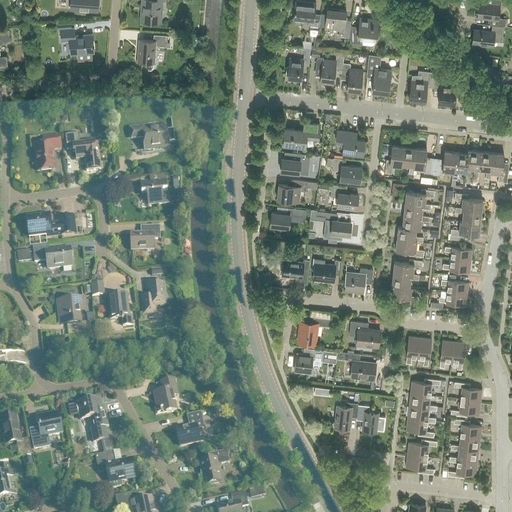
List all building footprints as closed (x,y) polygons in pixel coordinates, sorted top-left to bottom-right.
[(97,11),(97,0),(71,0),(71,9),(97,11)] [(165,1),(164,0),(142,0),(141,21),(161,23),(163,0),(165,1)] [(489,25),(492,25),(504,26),(505,26),(506,19),(498,18),(499,5),(499,0),(485,0),(486,3),(477,2),(475,17),(490,19),(489,25)] [(319,26),(321,14),(314,14),(316,3),(296,1),(294,18),(309,19),(309,25),(319,26)] [(349,37),(351,21),(345,20),(346,10),(327,8),(325,27),(340,29),(339,36),(345,37),(349,37)] [(350,43),(362,45),(370,46),(370,45),(372,45),(374,45),(375,43),(376,41),(376,40),(378,20),(360,18),(359,26),(351,25),(350,43)] [(502,42),(504,26),(492,25),(491,32),(474,30),(472,44),(493,46),(494,41),(502,42)] [(30,28),(20,29),(21,41),(31,40),(30,28)] [(75,28),(72,28),(60,29),(61,41),(69,41),(70,54),(77,54),(77,59),(85,59),(85,53),(94,52),(93,34),(75,35),(75,28)] [(0,42),(10,42),(9,30),(0,30),(0,42)] [(167,46),(168,35),(154,34),(153,41),(139,40),(139,45),(138,45),(138,48),(139,48),(138,62),(154,63),(155,45),(167,46)] [(184,38),(183,47),(194,48),(195,39),(184,38)] [(428,54),(428,47),(415,46),(415,53),(428,54)] [(309,66),(310,53),(311,49),(302,48),(301,53),(304,53),(303,59),(290,58),(288,77),(301,79),(303,65),(309,66)] [(380,68),(380,64),(381,56),(369,55),(367,70),(375,71),(372,92),(388,93),(389,82),(392,80),(390,78),(391,70),(380,68)] [(335,69),(342,70),(343,63),(344,57),(337,56),(336,56),(336,61),(323,59),(322,57),(319,57),(317,59),(315,71),(317,73),(321,73),(320,81),(333,83),(335,69)] [(350,68),(350,64),(343,63),(342,70),(341,76),(349,76),(347,90),(360,92),(363,70),(350,68)] [(434,88),(435,74),(436,72),(419,70),(418,77),(412,76),(409,99),(425,101),(427,87),(434,88)] [(454,104),(456,86),(444,85),(445,75),(435,74),(434,88),(434,90),(440,91),(438,102),(454,104)] [(318,138),(320,124),(305,122),(304,130),(285,128),(283,144),(305,147),(306,136),(318,138)] [(145,153),(169,150),(166,130),(151,131),(150,127),(130,129),(131,140),(143,139),(145,153)] [(363,155),(365,140),(352,138),(353,132),(337,130),(337,137),(339,137),(338,142),(344,143),(343,152),(363,155)] [(79,144),(78,135),(65,137),(67,152),(75,151),(76,160),(85,159),(87,173),(101,171),(100,171),(99,159),(100,159),(99,152),(102,152),(102,145),(96,145),(95,141),(85,142),(85,143),(79,144)] [(53,151),(61,150),(59,137),(43,139),(44,148),(34,149),(37,173),(55,171),(53,151)] [(402,165),(404,146),(392,145),(391,160),(387,159),(385,173),(391,173),(392,166),(401,166),(402,164),(402,165)] [(413,168),(415,148),(404,146),(402,165),(410,165),(409,173),(414,174),(414,168),(413,168)] [(427,149),(415,148),(413,168),(414,168),(422,169),(422,173),(428,174),(429,164),(425,164),(427,149)] [(478,169),(481,151),(468,149),(468,153),(466,168),(467,168),(475,168),(474,176),(478,177),(479,169),(478,169)] [(454,172),(456,152),(445,151),(443,166),(439,165),(437,178),(444,179),(445,171),(453,172),(454,172)] [(490,172),(493,152),(481,151),(478,169),(479,169),(487,170),(486,178),(490,178),(491,172),(490,172)] [(468,153),(456,152),(454,172),(453,172),(452,178),(457,179),(458,171),(466,172),(467,168),(466,168),(468,153)] [(502,168),(504,153),(493,152),(490,172),(491,172),(499,173),(498,181),(507,182),(508,169),(502,168)] [(297,153),(296,159),(282,158),(280,171),(307,174),(310,155),(297,153)] [(334,158),(333,166),(332,169),(341,170),(340,179),(360,182),(362,167),(345,165),(346,159),(334,158)] [(306,191),(307,181),(293,180),(293,186),(279,184),(277,199),(299,202),(300,191),(306,191)] [(169,205),(167,194),(166,182),(140,185),(142,197),(146,196),(148,207),(164,205),(169,205)] [(331,191),(332,185),(319,183),(318,190),(331,191)] [(332,184),(332,185),(331,191),(331,196),(338,197),(337,205),(357,208),(358,194),(347,193),(347,186),(332,184)] [(434,197),(434,190),(421,189),(421,193),(406,191),(405,202),(425,205),(425,204),(426,196),(434,197)] [(455,193),(454,199),(462,200),(461,208),(461,209),(482,211),(483,200),(468,198),(469,194),(455,193)] [(431,204),(425,204),(425,205),(405,202),(404,214),(421,217),(422,216),(422,208),(430,209),(431,204)] [(456,207),(455,212),(463,213),(462,221),(460,221),(480,223),(482,211),(461,209),(461,208),(456,207)] [(305,219),(306,216),(306,210),(288,208),(287,214),(272,212),(270,225),(289,228),(290,220),(292,220),(292,218),(305,219)] [(315,217),(321,218),(326,219),(324,238),(341,240),(342,234),(350,234),(351,221),(336,220),(337,213),(322,212),(317,211),(315,213),(315,217)] [(430,217),(422,216),(421,217),(404,214),(402,226),(402,227),(416,228),(420,229),(421,220),(429,221),(430,217)] [(50,225),(49,217),(27,219),(29,238),(46,236),(46,239),(75,236),(73,219),(60,220),(60,224),(50,225)] [(451,229),(450,235),(464,237),(464,233),(479,234),(480,223),(460,221),(459,230),(451,229)] [(415,236),(416,228),(402,227),(402,226),(398,226),(397,238),(417,240),(417,241),(423,242),(423,237),(415,236)] [(152,241),(160,240),(160,227),(145,228),(145,235),(132,235),(133,252),(153,251),(152,241)] [(416,249),(417,241),(417,240),(397,238),(396,249),(410,251),(410,255),(423,257),(424,250),(416,249)] [(471,260),(472,249),(452,247),(445,246),(445,251),(452,252),(451,258),(471,260)] [(48,270),(72,267),(70,250),(48,253),(47,247),(33,248),(34,264),(47,262),(48,270)] [(19,263),(32,262),(31,252),(18,252),(19,263)] [(470,272),(471,260),(451,258),(450,264),(443,264),(443,268),(450,269),(470,272)] [(308,274),(310,260),(304,259),(303,262),(284,259),(282,275),(296,277),(295,283),(301,283),(302,273),(308,274)] [(422,267),(423,261),(409,259),(409,263),(394,262),(393,273),(413,275),(413,274),(414,266),(422,267)] [(335,265),(315,263),(314,279),(333,281),(334,274),(340,275),(342,261),(335,260),(335,265)] [(371,283),(373,269),(360,268),(360,273),(346,272),(344,282),(345,282),(344,290),(364,292),(366,283),(371,283)] [(269,272),(261,274),(263,286),(271,285),(269,272)] [(419,275),(413,274),(413,275),(393,273),(391,286),(409,288),(410,287),(411,279),(418,280),(419,275)] [(467,293),(468,282),(448,280),(441,280),(441,284),(448,285),(447,291),(467,293)] [(161,307),(167,306),(166,298),(164,298),(163,285),(158,285),(158,282),(146,283),(147,293),(141,294),(144,315),(155,313),(154,307),(161,306),(161,307)] [(105,297),(103,284),(91,285),(92,298),(105,297)] [(412,287),(410,287),(409,288),(391,286),(390,296),(405,298),(404,302),(418,303),(418,297),(411,296),(412,287)] [(466,305),(467,293),(447,291),(447,297),(440,297),(439,301),(446,302),(466,305)] [(123,328),(133,326),(132,317),(129,317),(126,295),(119,296),(119,297),(107,298),(110,321),(122,319),(123,328)] [(79,315),(86,314),(84,300),(57,303),(60,327),(81,324),(79,315)] [(317,325),(327,326),(332,327),(332,319),(307,316),(306,322),(301,321),(298,342),(315,344),(317,325)] [(380,330),(368,329),(368,323),(351,321),(349,335),(357,336),(356,344),(378,346),(380,330)] [(418,357),(420,337),(409,336),(407,356),(406,363),(411,363),(412,356),(418,357)] [(429,358),(431,338),(420,337),(418,357),(424,358),(423,365),(428,365),(429,358)] [(451,361),(454,341),(442,340),(440,360),(441,360),(440,367),(445,367),(445,360),(451,361)] [(463,362),(465,342),(454,341),(451,361),(458,362),(457,369),(462,369),(462,362),(463,362)] [(322,361),(323,355),(323,351),(323,350),(311,348),(310,355),(297,353),(295,371),(311,373),(312,359),(322,361)] [(345,359),(346,352),(337,351),(336,358),(345,359)] [(360,354),(346,352),(345,359),(353,360),(351,377),(374,380),(376,363),(359,361),(360,354)] [(440,385),(440,380),(424,378),(424,382),(412,381),(411,393),(430,395),(432,384),(440,385)] [(173,397),(177,396),(174,381),(161,384),(163,393),(153,395),(157,415),(166,412),(167,415),(176,413),(173,397)] [(480,401),(482,389),(470,388),(470,384),(455,382),(454,386),(462,387),(461,399),(480,401)] [(429,405),(430,395),(411,393),(409,405),(429,407),(429,409),(437,410),(437,406),(429,405)] [(479,414),(480,401),(461,399),(459,411),(451,410),(451,414),(467,416),(467,412),(479,414)] [(94,444),(108,441),(106,429),(108,428),(104,410),(102,410),(100,401),(77,406),(80,421),(91,419),(93,431),(91,431),(94,444)] [(357,417),(358,405),(358,403),(346,402),(346,406),(337,405),(335,427),(350,429),(351,416),(357,417)] [(377,432),(379,412),(369,411),(370,406),(358,405),(357,417),(357,419),(363,420),(362,430),(377,432)] [(428,417),(429,409),(429,407),(409,405),(408,417),(428,420),(427,422),(435,422),(436,418),(428,417)] [(47,438),(62,435),(58,413),(45,416),(46,420),(37,422),(40,433),(32,435),(36,450),(49,447),(47,438)] [(204,430),(200,415),(188,418),(190,428),(176,431),(180,448),(204,442),(201,430),(204,430)] [(426,431),(427,422),(428,420),(408,417),(406,429),(418,431),(418,435),(434,437),(434,432),(426,431)] [(19,459),(32,456),(29,440),(21,441),(16,418),(1,422),(5,445),(16,443),(17,447),(18,454),(19,459)] [(480,438),(482,426),(470,425),(470,421),(454,419),(454,423),(462,424),(460,436),(480,438)] [(479,450),(480,438),(460,436),(459,445),(451,444),(451,449),(459,450),(459,448),(479,450)] [(437,446),(437,441),(421,439),(421,443),(409,442),(407,454),(427,456),(429,445),(437,446)] [(477,462),(479,450),(459,448),(459,450),(458,457),(450,456),(449,461),(457,462),(458,460),(477,462)] [(218,466),(229,464),(227,452),(208,456),(210,463),(200,465),(205,487),(222,484),(218,466)] [(99,474),(108,472),(112,489),(121,488),(120,482),(134,479),(130,461),(116,464),(113,453),(95,457),(99,474)] [(426,468),(427,456),(407,454),(406,466),(418,468),(417,472),(433,473),(434,469),(426,468)] [(34,473),(31,457),(23,459),(26,475),(34,473)] [(476,474),(477,462),(458,460),(457,462),(456,472),(448,471),(448,475),(464,477),(464,473),(476,474)] [(7,479),(12,478),(10,467),(0,468),(0,499),(10,497),(7,479)] [(250,491),(252,499),(264,497),(263,489),(250,491)] [(155,511),(153,501),(140,504),(137,493),(115,498),(118,511),(121,511),(133,510),(133,511),(155,511)] [(239,511),(239,509),(248,507),(245,494),(231,497),(233,504),(218,508),(219,511),(239,511)]
